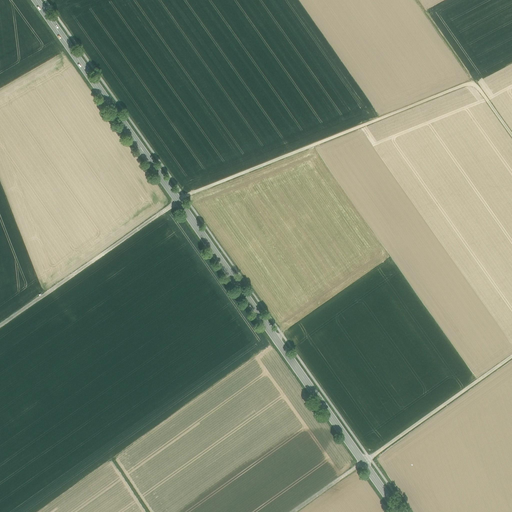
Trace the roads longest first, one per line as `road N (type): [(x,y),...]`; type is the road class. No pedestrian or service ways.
road 1 (track): [(511,139),(470,82),(184,196),(0,326)]
road 2 (primary): [(36,0),(363,461)]
road 3 (unclassified): [(511,355),(363,461)]
